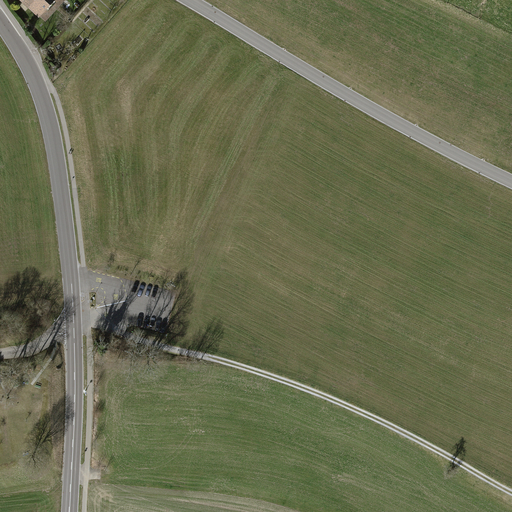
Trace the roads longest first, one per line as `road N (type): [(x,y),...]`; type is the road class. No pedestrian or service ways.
road 1 (track): [(511,489),(287,381),(95,321),(65,324),(39,344),(0,354)]
road 2 (secondary): [(70,511),(76,376),(60,182),(43,97),(0,19)]
road 3 (tertiary): [(192,0),(511,179)]
